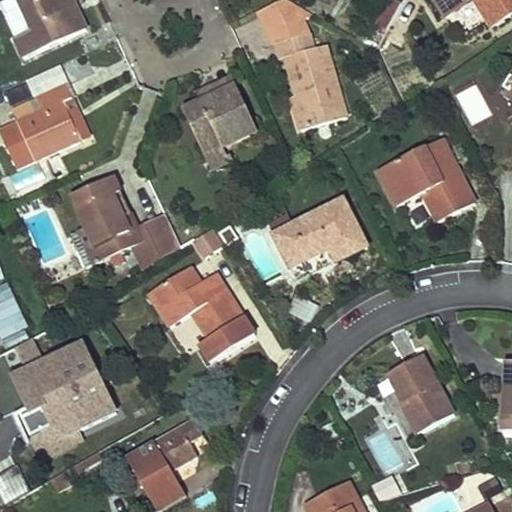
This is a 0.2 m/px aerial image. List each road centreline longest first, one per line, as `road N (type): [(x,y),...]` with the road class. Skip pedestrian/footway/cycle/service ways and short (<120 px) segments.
road 1 (residential): [(511,297),(438,296),(395,309),(343,344),(290,408),(263,467),(254,511)]
road 2 (residential): [(115,0),(147,70),(214,41),(197,0)]
